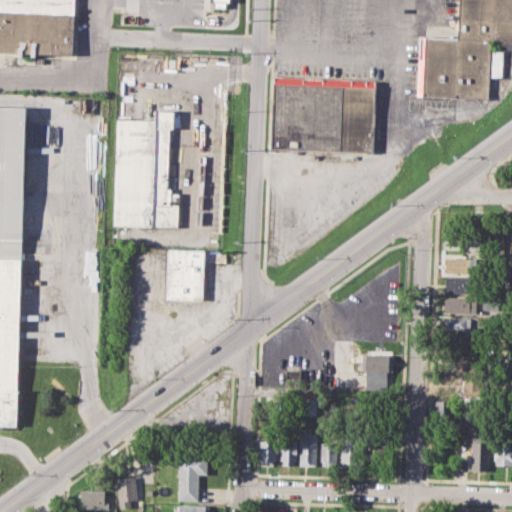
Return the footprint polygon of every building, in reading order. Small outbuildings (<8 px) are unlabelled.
[(0,0),(0,54),(75,58),(77,0),(0,0)] [(511,0),(459,0),(458,38),(424,36),(423,96),(489,100),(491,41),(511,41),(511,0)] [(271,148),(373,152),(376,85),(273,81),(271,148)] [(0,428),(21,430),(24,263),(32,110),(0,108),(0,428)] [(113,226),(179,228),(181,194),(168,193),(170,129),(173,129),(173,111),(155,110),(155,120),(116,119),(113,226)] [(163,301),(205,303),(207,262),(226,263),(226,251),(166,249),(163,301)] [(446,256),(476,257),(476,272),(446,271),(446,256)] [(446,276),(477,277),(476,292),(445,291),(446,276)] [(444,297),(476,297),(476,313),(444,312),(444,297)] [(446,316),(476,317),(475,330),(445,329),(446,316)] [(361,333),(393,334),(393,351),(361,349),(361,333)] [(446,333),(471,333),(471,354),(445,353),(446,333)] [(362,354),(392,356),(392,371),(361,369),(362,354)] [(443,358),(477,358),(476,373),(443,373),(443,358)] [(363,372),(393,374),(392,391),(362,390),(363,372)] [(464,379),(479,380),(479,397),(464,397),(464,379)] [(435,399),(452,399),(452,423),(435,423),(435,399)] [(366,458),(366,430),(387,430),(386,458),(366,458)] [(301,431),(300,464),(316,465),(317,432),(301,431)] [(342,433),(341,467),(359,467),(360,434),(342,433)] [(495,434),(510,434),(509,448),(511,448),(511,465),(494,465),(495,434)] [(472,435),(489,435),(488,470),(471,470),(472,435)] [(280,459),(280,436),(298,437),(297,459),(293,459),(293,464),(283,464),(284,460),(280,459)] [(260,439),(279,439),(279,453),(275,453),(275,464),(260,463),(260,439)] [(321,441),(320,465),(336,466),(336,441),(321,441)] [(177,500),(198,500),(199,474),(207,474),(207,454),(179,453),(177,500)] [(116,478),(134,475),(138,499),(131,500),(132,506),(121,507),(116,478)] [(80,489),(105,490),(105,495),(108,495),(108,508),(80,507),(80,489)]
